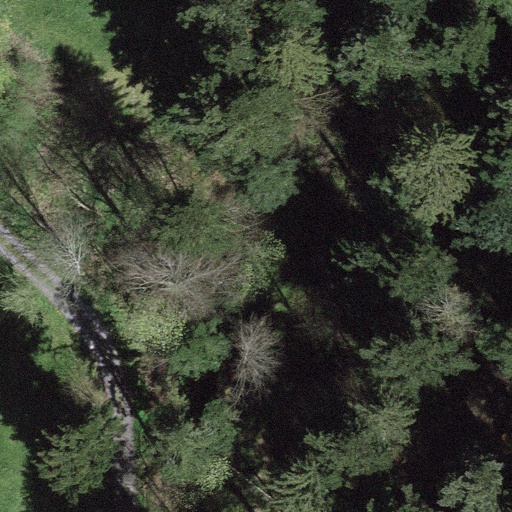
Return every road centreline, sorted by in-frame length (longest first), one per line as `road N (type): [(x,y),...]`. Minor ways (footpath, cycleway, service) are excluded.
road 1 (track): [(255,511),(277,225),(355,0)]
road 2 (track): [(452,511),(484,431),(511,392)]
